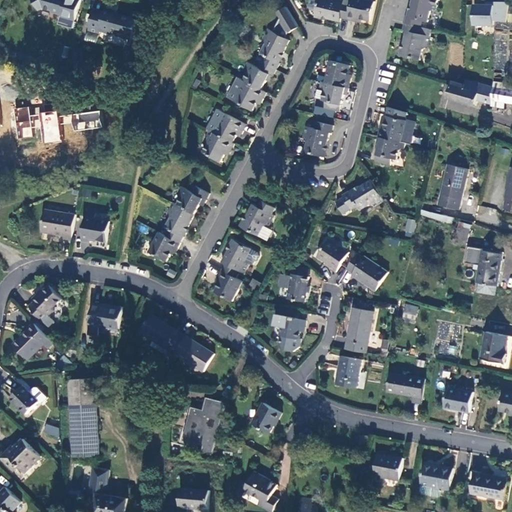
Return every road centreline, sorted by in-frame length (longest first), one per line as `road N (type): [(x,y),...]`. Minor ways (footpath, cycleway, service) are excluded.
road 1 (residential): [(511,448),(338,416),(289,385)]
road 2 (residential): [(254,159),(341,170),(371,58)]
road 3 (residential): [(174,299),(122,278),(53,265),(19,273),(0,299)]
road 4 (residential): [(371,58),(355,46),(315,42),(254,159)]
road 5 (residential): [(174,299),(254,159)]
road 6 (residential): [(289,385),(174,299)]
